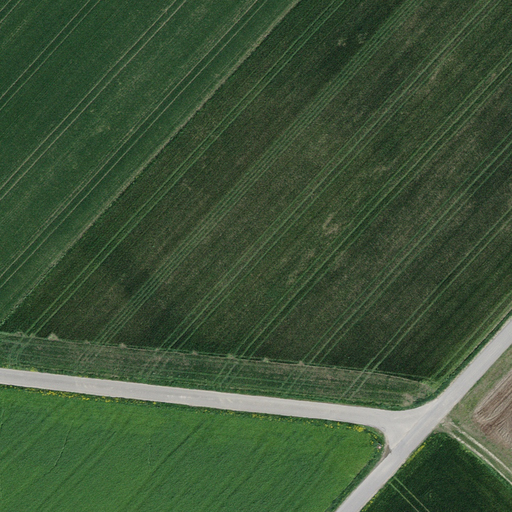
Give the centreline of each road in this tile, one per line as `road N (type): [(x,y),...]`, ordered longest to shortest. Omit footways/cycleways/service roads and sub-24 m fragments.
road 1 (unclassified): [(427,424),(0,374)]
road 2 (unclassified): [(427,424),(511,332)]
